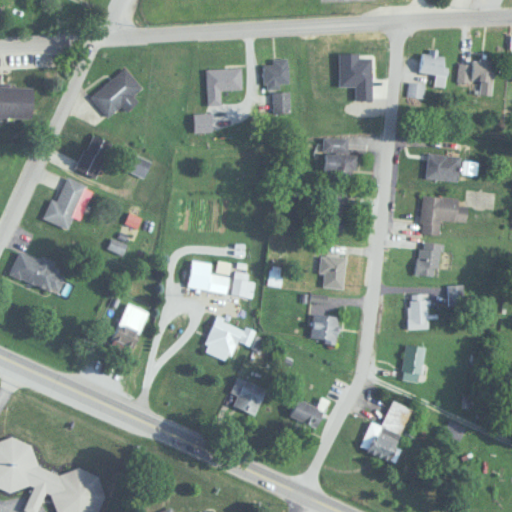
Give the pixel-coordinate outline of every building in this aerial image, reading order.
[(420,48),(418,70),(432,72),(430,85),(442,86),(446,56),(437,55),(438,50),(420,48)] [(271,63),(261,63),(261,83),(287,83),(287,57),(271,57),(271,63)] [(491,94),(494,61),(458,57),(455,79),(479,81),(478,93),(491,94)] [(347,85),(347,75),(358,75),(358,59),(334,59),(334,85),(347,85)] [(106,115),(120,104),(125,110),(137,100),(131,94),(141,86),(123,65),(88,95),(106,115)] [(205,66),(205,104),(219,104),(219,89),(240,89),(240,66),(205,66)] [(0,120),(33,121),(34,86),(0,85),(0,120)] [(269,91),(269,114),(288,114),(288,91),(269,91)] [(210,131),(210,112),(192,112),(192,131),(210,131)] [(75,166),(95,176),(111,139),(91,130),(75,166)] [(355,177),(355,150),(323,150),(323,177),(355,177)] [(124,166),(143,176),(151,160),(132,151),(124,166)] [(456,180),(459,155),(425,151),(423,176),(456,180)] [(67,227),(86,182),(65,174),(55,199),(49,196),(41,216),(67,227)] [(439,233),(440,218),(466,220),(467,204),(457,203),(458,196),(421,193),(418,231),(439,233)] [(436,275),(440,241),(418,239),(414,272),(436,275)] [(57,289),(63,270),(52,267),(54,260),(16,248),(8,274),(57,289)] [(344,253),(319,253),(319,272),(323,272),(323,285),(344,285),(344,253)] [(225,291),(229,273),(209,270),(211,260),(191,256),(186,284),(225,291)] [(247,278),(247,269),(231,269),(231,294),(252,294),(252,278),(247,278)] [(406,326),(426,326),(426,292),(406,292),(406,326)] [(149,310),(127,300),(109,339),(130,349),(149,310)] [(337,340),(339,313),(312,311),(310,338),(337,340)] [(215,315),(201,347),(227,359),(236,339),(245,343),(251,330),(215,315)] [(401,377),(421,378),(424,343),(404,341),(401,377)] [(228,391),(236,394),(231,404),(254,414),(265,387),(235,375),(228,391)] [(327,398),(320,395),(317,404),(298,397),(291,416),(317,426),(327,398)] [(392,459),(414,406),(391,397),(381,422),(371,418),(359,446),(392,459)] [(96,511),(102,495),(96,473),(77,466),(58,472),(36,464),(30,441),(11,435),(0,437),(0,486),(9,489),(29,484),(31,484),(24,508),(36,511),(42,493),(50,496),(52,504),(49,511),(96,511)]
